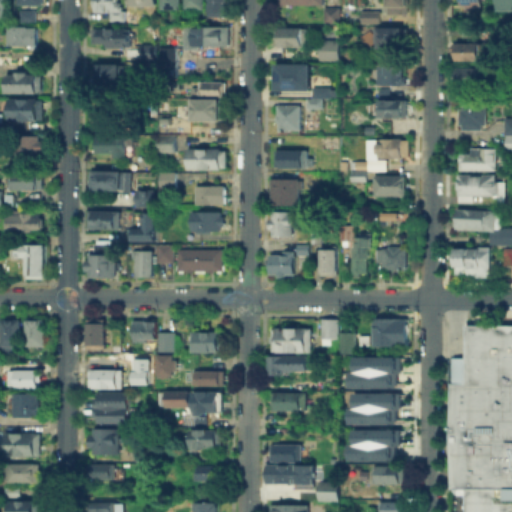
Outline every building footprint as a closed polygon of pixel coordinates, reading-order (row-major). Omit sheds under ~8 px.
[(92,10),(92,0),(117,0),(117,10),(92,10)] [(158,8),(158,0),(179,0),(179,8),(158,8)] [(182,8),(182,0),(203,0),(203,9),(182,8)] [(207,14),(207,0),(229,0),(229,14),(207,14)] [(410,0),(410,7),(407,7),(407,15),(382,15),(382,5),(387,5),(387,0),(410,0)] [(511,0),(492,0),(493,9),(511,9),(511,0)] [(17,21),(17,6),(35,7),(35,21),(17,21)] [(338,7),(338,22),(325,22),(325,8),(338,7)] [(359,11),(379,11),(379,22),(359,22),(359,11)] [(128,43),(128,46),(106,46),(106,43),(91,43),(91,25),(128,26),(128,43)] [(226,25),(226,45),(182,45),(181,25),(226,25)] [(302,26),(302,46),(279,46),(279,26),(302,26)] [(6,27),(36,27),(36,44),(6,44),(6,27)] [(380,27),(407,28),(407,48),(380,47),(380,27)] [(461,27),(474,27),(474,36),(461,36),(461,27)] [(319,61),(319,40),(339,40),(339,61),(319,61)] [(140,59),(140,43),(156,43),(156,59),(140,59)] [(453,43),(483,43),(483,58),(453,57),(453,43)] [(309,89),(274,89),(274,62),(309,62),(309,89)] [(122,65),(122,83),(95,83),(95,65),(122,65)] [(369,68),(377,68),(377,65),(403,65),(403,68),(403,85),(368,84),(369,68)] [(454,83),(454,66),(484,66),(483,83),(454,83)] [(36,74),(36,91),(7,91),(7,74),(36,74)] [(224,95),(225,81),(197,80),(197,86),(189,86),(189,94),(224,95)] [(311,97),(311,86),(329,86),(329,97),(311,97)] [(305,97),(322,98),(321,109),(305,109),(305,97)] [(408,98),(407,116),(382,116),(382,97),(408,98)] [(190,119),(191,98),(220,98),(220,120),(190,119)] [(10,99),(41,100),(41,118),(10,118),(10,99)] [(480,129),(457,129),(457,100),(485,100),(485,123),(480,123),(480,129)] [(275,104),(299,104),(299,130),(275,130),(275,104)] [(511,107),(511,149),(502,149),(503,107),(511,107)] [(160,123),(160,115),(168,115),(168,123),(160,123)] [(37,133),(37,138),(42,138),(42,149),(37,149),(37,154),(15,154),(15,133),(37,133)] [(124,152),(124,156),(109,156),(109,152),(97,152),(97,135),(125,136),(124,152)] [(174,135),(174,150),(157,150),(157,135),(174,135)] [(406,157),(378,156),(379,137),(406,137),(406,157)] [(494,166),(454,166),(455,155),(468,155),(468,145),(494,145),(494,166)] [(226,168),(186,167),(186,152),(189,152),(189,149),(226,149),(226,168)] [(280,149),(305,149),(305,165),(280,165),(280,149)] [(386,159),(386,170),(367,170),(368,158),(386,159)] [(365,160),(364,168),(354,168),(354,160),(365,160)] [(41,171),(41,188),(8,188),(8,170),(41,171)] [(367,171),(367,182),(350,182),(350,170),(367,171)] [(123,172),(123,188),(91,188),(91,171),(123,172)] [(454,193),(454,172),(495,173),(495,194),(454,193)] [(174,173),(174,185),(159,185),(159,173),(174,173)] [(404,174),(404,195),(373,196),(373,174),(404,174)] [(270,177),(299,177),(299,203),(270,203),(270,177)] [(225,185),(225,203),(196,203),(196,185),(225,185)] [(135,207),(135,189),(156,189),(156,207),(135,207)] [(451,227),(451,207),(498,207),(498,227),(451,227)] [(272,217),(272,210),(292,210),(293,214),(296,214),(296,223),(292,223),(293,235),(272,235),(272,228),(268,228),(268,217),(272,217)] [(88,211),(118,211),(118,227),(88,227),(88,211)] [(152,211),(152,240),(129,239),(129,228),(141,228),(141,211),(152,211)] [(222,211),(222,230),(192,230),(192,211),(222,211)] [(4,230),(4,212),(42,212),(42,231),(4,230)] [(322,226),(322,239),(311,239),(311,226),(322,226)] [(353,228),(353,240),(340,240),(340,228),(353,228)] [(511,241),(490,241),(490,228),(511,228),(511,241)] [(157,242),(157,230),(172,230),(172,242),(157,242)] [(367,259),(367,276),(351,276),(350,249),(356,248),(355,236),(371,236),(372,259),(367,259)] [(172,261),(171,243),(155,244),(156,262),(172,261)] [(296,244),(310,244),(310,255),(296,255),(296,244)] [(44,255),(44,275),(27,275),(27,255),(15,255),(15,245),(44,245),(44,255)] [(382,250),(382,248),(388,248),(388,245),(398,245),(398,248),(399,248),(399,249),(406,249),(406,262),(399,262),(399,269),(382,269),(382,262),(375,262),(375,250),(382,250)] [(455,266),(455,247),(488,247),(488,266),(455,266)] [(224,248),(223,272),(177,271),(177,248),(224,248)] [(319,249),(336,249),(336,275),(319,275),(319,249)] [(511,261),(502,261),(502,249),(511,249),(511,261)] [(267,254),(283,253),(283,250),(295,250),(295,253),(295,274),(286,274),(286,277),(278,277),(278,274),(268,274),(267,254)] [(133,276),(133,251),(151,251),(151,276),(133,276)] [(87,279),(87,254),(116,254),(116,279),(87,279)] [(0,351),(0,317),(18,317),(18,351),(0,351)] [(321,337),(321,317),(336,317),(336,337),(321,337)] [(24,344),(24,318),(43,318),(43,344),(24,344)] [(371,344),(371,318),(407,318),(406,344),(371,344)] [(102,319),(102,348),(86,348),(86,319),(102,319)] [(132,321),(153,321),(153,340),(132,340),(132,321)] [(464,323),(507,324),(511,324),(511,356),(464,356),(464,323)] [(311,327),(311,350),(271,350),(271,327),(311,327)] [(190,330),(218,330),(218,350),(190,350),(190,330)] [(181,332),(181,349),(158,349),(158,332),(181,332)] [(338,351),(338,334),(352,334),(352,351),(338,351)] [(358,343),(358,335),(366,335),(366,343),(358,343)] [(174,355),(174,375),(157,374),(157,355),(174,355)] [(399,356),(399,373),(395,373),(395,387),(348,387),(348,370),(353,370),(353,355),(399,356)] [(266,356),(306,356),(306,372),(266,371),(266,356)] [(511,487),(450,487),(448,487),(449,358),(451,358),(451,356),(464,356),(511,356),(511,487)] [(7,385),(7,369),(38,369),(38,385),(7,385)] [(88,370),(122,370),(121,386),(88,386),(88,370)] [(193,371),(223,371),(223,383),(193,383),(193,371)] [(187,389),(188,406),(163,406),(163,389),(187,389)] [(191,390),(221,390),(221,411),(191,411),(191,390)] [(272,408),(272,391),(304,391),(304,409),(272,408)] [(399,392),(398,409),(394,408),(394,423),(348,423),(348,406),(352,406),(352,392),(399,392)] [(13,415),(13,393),(36,393),(36,415),(13,415)] [(96,393),(127,393),(127,422),(96,421),(96,393)] [(398,429),(398,445),(394,445),(394,460),(347,460),(348,443),(352,443),(352,428),(398,429)] [(117,430),(117,453),(89,453),(89,430),(117,430)] [(221,431),(221,448),(190,447),(190,431),(221,431)] [(39,434),(39,454),(7,454),(7,434),(39,434)] [(268,459),(268,441),(300,441),(300,459),(268,459)] [(152,447),(152,460),(134,460),(135,447),(152,447)] [(40,464),(40,481),(10,481),(10,464),(40,464)] [(87,464),(113,464),(113,477),(86,477),(87,464)] [(267,482),(267,464),(299,464),(299,482),(267,482)] [(403,464),(403,482),(372,482),(372,464),(403,464)] [(192,466),(221,466),(221,478),(192,478),(192,466)] [(317,497),(317,481),(336,481),(336,497),(317,497)] [(153,486),(153,502),(141,502),(141,486),(153,486)] [(511,511),(463,511),(463,493),(450,493),(450,487),(511,487),(511,511)] [(6,511),(6,500),(40,501),(40,511),(6,511)] [(214,511),(214,501),(190,501),(190,511),(214,511)] [(379,511),(379,501),(401,501),(400,511),(379,511)] [(122,502),(122,511),(91,511),(91,502),(122,502)] [(306,511),(307,504),(268,503),(267,511),(306,511)]
